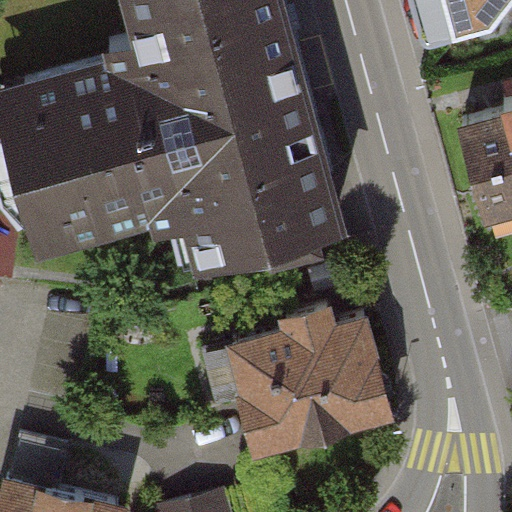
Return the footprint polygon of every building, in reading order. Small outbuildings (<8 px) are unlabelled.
[(335,212),(278,0),(121,0),(134,45),(0,80),(0,91),(39,240),(176,204),(189,251),(335,212)] [(409,0),(418,29),(492,9),(499,0),(409,0)] [(511,102),(469,111),(489,207),(511,202),(511,102)] [(261,437),(395,408),(370,294),(339,299),(335,281),(280,295),(282,308),(231,321),(261,437)] [(0,473),(0,511),(121,511),(129,481),(5,452),(0,473)] [(235,511),(226,479),(155,499),(158,511),(235,511)]
